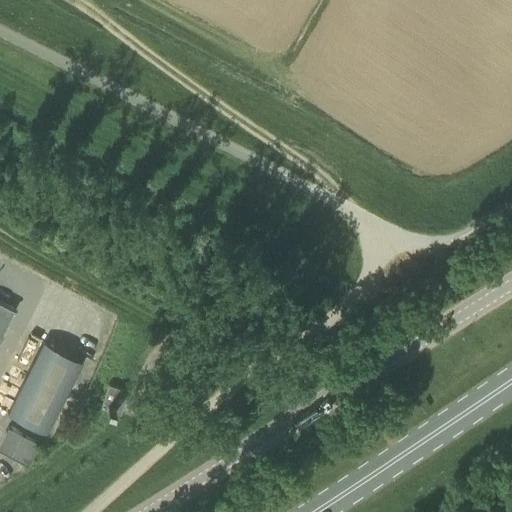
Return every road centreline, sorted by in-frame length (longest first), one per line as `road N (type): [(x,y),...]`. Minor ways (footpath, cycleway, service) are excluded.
road 1 (unclassified): [(166,511),(511,290)]
road 2 (primary): [(323,511),(511,391)]
